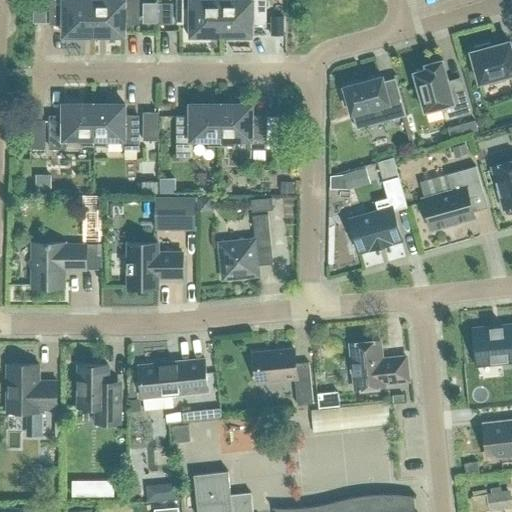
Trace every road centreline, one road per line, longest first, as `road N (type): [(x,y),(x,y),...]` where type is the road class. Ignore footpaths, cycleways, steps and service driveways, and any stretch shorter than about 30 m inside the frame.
road 1 (residential): [(0,323),(173,322),(308,308)]
road 2 (residential): [(36,72),(312,72)]
road 3 (residential): [(308,308),(312,72)]
road 4 (unclassified): [(442,511),(420,296)]
